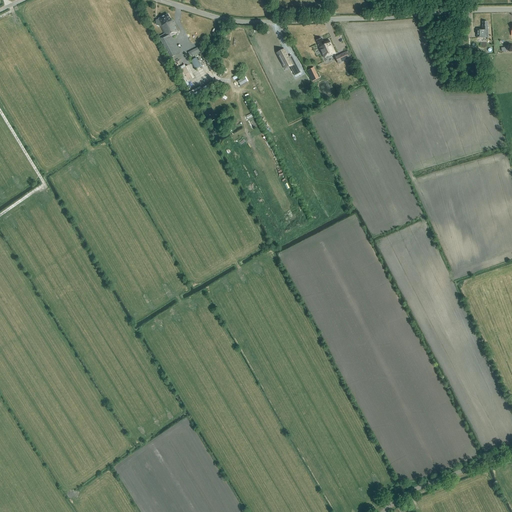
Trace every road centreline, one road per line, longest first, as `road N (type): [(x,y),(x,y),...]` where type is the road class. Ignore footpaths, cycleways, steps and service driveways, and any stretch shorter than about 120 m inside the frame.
road 1 (tertiary): [(511,9),(248,21),(159,0)]
road 2 (tertiary): [(385,511),(404,494),(511,451)]
